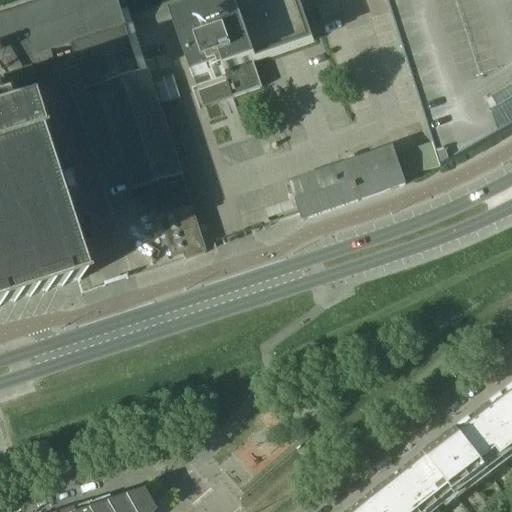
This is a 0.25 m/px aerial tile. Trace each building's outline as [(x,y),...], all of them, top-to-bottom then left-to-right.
[(0,70),(71,47),(126,29),(116,0),(52,0),(0,17),(0,70)] [(294,0),(237,0),(173,22),(203,109),(205,109),(202,101),(229,91),(231,99),(262,89),(252,61),(308,41),(294,0)] [(498,136),(511,128),(511,0),(385,0),(432,144),(439,168),(440,170),(498,136)] [(132,27),(126,29),(71,47),(85,91),(95,88),(147,71),(132,27)] [(147,71),(95,88),(129,193),(182,177),(147,71)] [(49,197),(44,181),(19,106),(0,112),(0,307),(77,283),(49,197)] [(439,168),(432,144),(399,155),(406,178),(439,168)] [(289,185),(300,215),(302,222),(405,186),(392,150),(289,185)] [(68,173),(44,181),(49,197),(74,188),(68,173)] [(190,202),(183,181),(161,188),(168,209),(190,202)] [(159,212),(152,191),(131,198),(138,218),(159,212)] [(204,247),(191,207),(159,218),(172,258),(183,254),(185,260),(206,253),(204,247)] [(471,488),(511,456),(511,390),(502,397),(424,456),(361,506),(353,511),(431,511),(453,495),(455,498),(471,488)] [(150,511),(139,493),(109,503),(107,497),(62,511),(150,511)]
